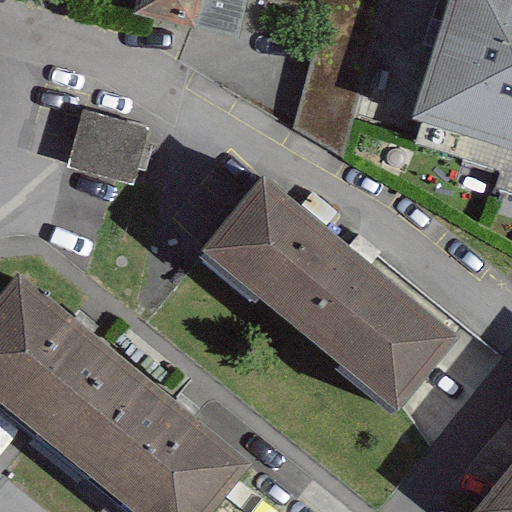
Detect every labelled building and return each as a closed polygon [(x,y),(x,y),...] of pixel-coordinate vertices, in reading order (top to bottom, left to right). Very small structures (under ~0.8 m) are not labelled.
[(133,0),(132,6),(195,21),(200,0),(133,0)] [(511,0),(447,0),(415,102),(511,133),(511,0)] [(133,183),(147,125),(79,108),(65,166),(133,183)] [(192,240),(389,408),(457,330),(259,161),(192,240)] [(12,264),(0,278),(0,411),(118,511),(198,511),(243,460),(12,264)] [(511,511),(511,452),(476,501),(491,511),(511,511)]
